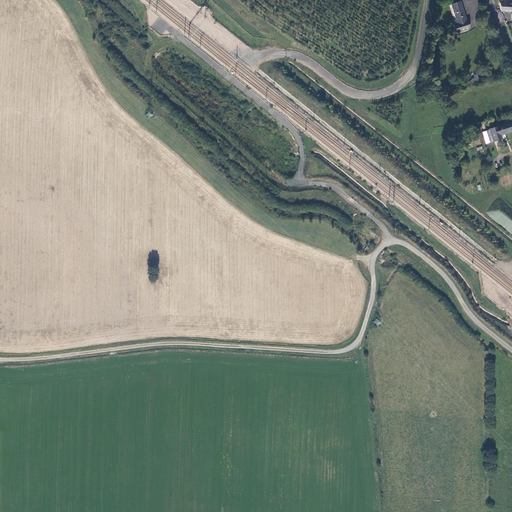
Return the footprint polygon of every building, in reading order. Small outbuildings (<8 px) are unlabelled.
[(466,20),(460,1),(451,4),(457,23),(460,30),(469,27),(467,19),(466,20)] [(511,3),(500,2),(499,4),(499,11),(511,12),(511,3)] [(511,123),(511,121),(488,130),(488,131),(492,142),(505,138),(503,134),(511,130),(511,123)] [(485,144),(492,142),(488,131),(481,133),(485,144)] [(503,185),(511,183),(511,175),(501,177),(503,185)]
